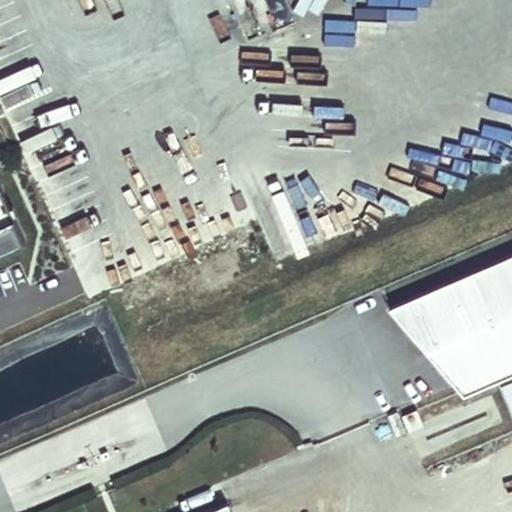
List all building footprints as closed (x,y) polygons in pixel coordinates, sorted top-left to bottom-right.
[(0,239),(18,233),(0,185),(0,239)] [(162,291),(252,260),(242,230),(152,262),(162,291)] [(511,373),(511,253),(388,307),(463,394),(511,373)] [(123,310),(147,303),(139,276),(114,283),(123,310)] [(511,375),(496,382),(511,421),(511,375)] [(232,511),(228,501),(202,511),(232,511)]
